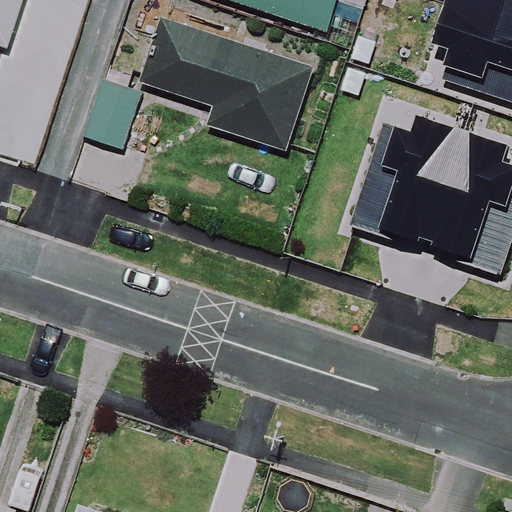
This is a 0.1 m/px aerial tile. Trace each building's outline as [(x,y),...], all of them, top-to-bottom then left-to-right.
[(26,0),(0,0),(0,45),(10,49),(26,0)] [(230,0),(328,32),(338,0),(230,0)] [(314,72),(164,24),(145,85),(218,107),(211,128),(289,153),(314,72)] [(511,180),(511,75),(463,60),(437,148),(350,122),(329,192),(456,230),(462,212),(499,223),(511,180)] [(145,96),(101,82),(84,136),(128,150),(145,96)]
